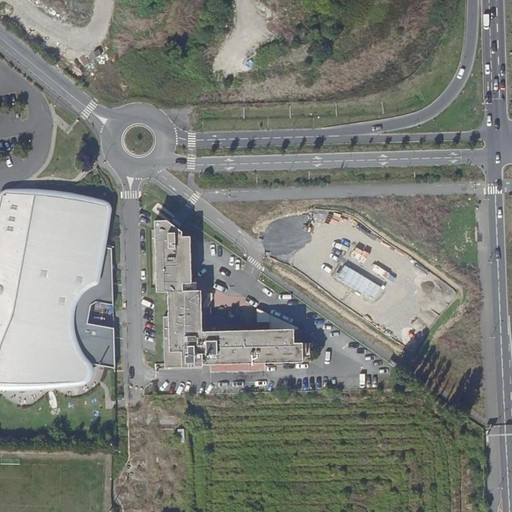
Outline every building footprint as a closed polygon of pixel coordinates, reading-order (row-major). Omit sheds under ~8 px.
[(105,214),(106,209),(36,198),(35,203),(21,200),(3,197),(0,208),(0,375),(2,377),(5,379),(9,380),(13,381),(17,381),(21,381),(26,379),(30,377),(34,375),(38,373),(42,372),(47,373),(52,373),(55,375),(62,379),(64,380),(68,380),(71,380),(76,378),(79,375),(82,372),(83,368),(84,364),(105,367),(115,369),(114,355),(114,329),(88,324),(92,305),(96,302),(113,305),(113,286),(112,269),(112,265),(112,249),(101,247),(107,217),(104,216),(105,214)] [(181,284),(190,283),(188,243),(188,237),(179,238),(179,233),(176,230),(172,227),(169,224),(165,221),(154,222),(156,293),(171,292),(181,292),(181,284)] [(190,283),(181,284),(181,292),(190,292),(190,283)] [(181,292),(171,292),(172,317),(165,317),(168,369),(174,368),(203,367),(203,365),(211,365),(212,372),(221,372),(221,368),(229,367),(230,371),(251,370),(251,362),(257,362),(303,360),(302,340),(302,330),(299,328),(270,330),(202,334),(200,310),(199,291),(190,292),(181,292)] [(209,310),(200,310),(202,334),(270,330),(269,314),(263,312),(257,310),(258,324),(225,326),(224,320),(217,315),(209,316),(209,310)]
